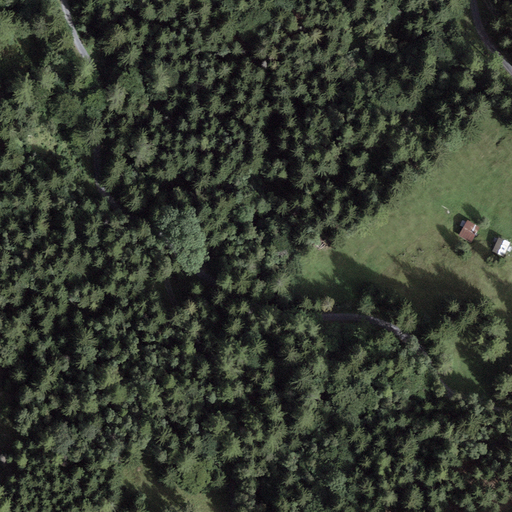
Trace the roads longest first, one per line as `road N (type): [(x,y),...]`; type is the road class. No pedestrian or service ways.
road 1 (track): [(511,414),(461,394),(402,333),(362,317),(266,307),(199,273),(107,196),(92,84),(59,0)]
road 2 (track): [(163,238),(165,286),(215,365),(233,418),(235,511)]
